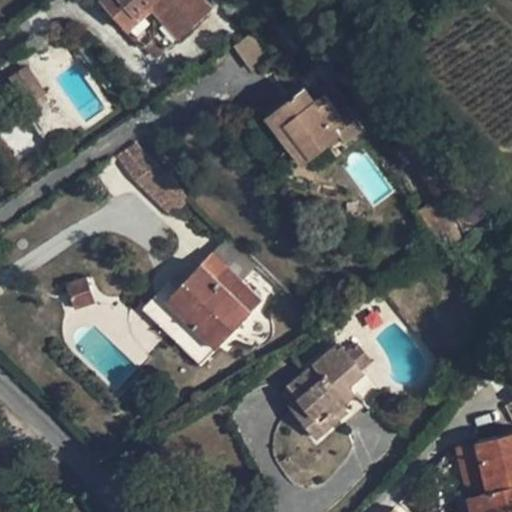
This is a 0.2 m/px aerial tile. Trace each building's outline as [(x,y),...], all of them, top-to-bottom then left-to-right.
[(105,0),(145,44),(168,22),(180,35),(211,7),(204,0),(105,0)] [(45,93),(27,67),(12,76),(30,103),(45,93)] [(305,87),(268,115),(304,163),(341,135),(332,124),(342,116),(332,103),(325,94),(316,102),(305,87)] [(332,103),(339,113),(346,108),(338,98),(332,103)] [(346,108),(339,113),(342,116),(332,124),(341,135),(346,142),(362,130),(346,108)] [(134,139),(114,153),(133,180),(137,178),(160,164),(134,139)] [(194,197),(160,164),(137,178),(177,215),(194,197)] [(440,196),(421,208),(437,234),(456,222),(440,196)] [(214,250),(230,265),(243,278),(256,265),(227,237),(214,250)] [(217,278),(224,271),(233,280),(226,287),(251,312),(264,298),(214,250),(202,263),(217,278)] [(193,322),(177,339),(203,363),(251,312),(226,287),(233,280),(224,271),(217,278),(202,263),(168,298),(193,322)] [(85,278),(67,284),(75,308),(94,301),(85,278)] [(358,343),(348,351),(362,368),(372,360),(358,343)] [(335,347),(290,385),(308,407),(299,415),(317,436),(340,417),(335,411),(343,404),(356,393),(350,385),(365,372),(362,368),(348,351),(343,346),(338,350),(336,347),(335,347)] [(290,385),(280,393),(299,415),(308,407),(290,385)] [(343,404),(335,411),(340,417),(348,410),(343,404)] [(511,511),(511,432),(478,441),(489,491),(470,495),(473,511),(511,511)] [(458,446),(470,495),(489,491),(478,441),(458,446)]
